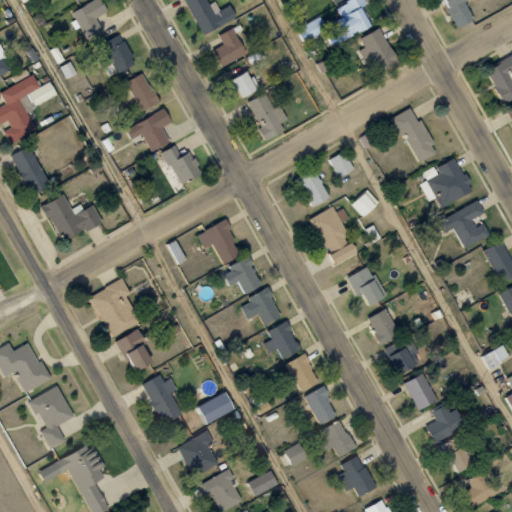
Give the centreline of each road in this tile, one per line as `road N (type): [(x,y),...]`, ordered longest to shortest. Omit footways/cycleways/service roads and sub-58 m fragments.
road 1 (residential): [(0,315),(511,20)]
road 2 (residential): [(428,511),(143,0)]
road 3 (residential): [(172,511),(0,201)]
road 4 (residential): [(511,199),(400,0)]
